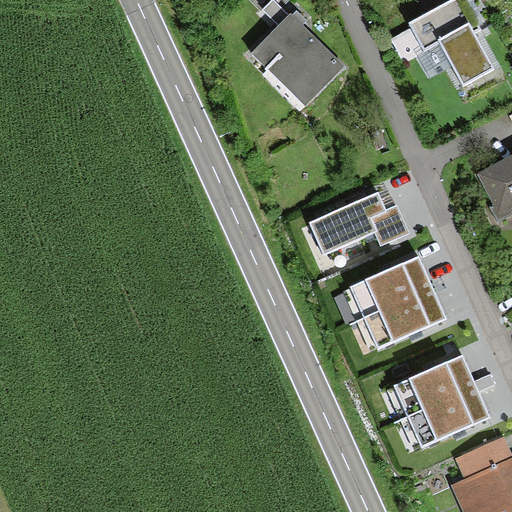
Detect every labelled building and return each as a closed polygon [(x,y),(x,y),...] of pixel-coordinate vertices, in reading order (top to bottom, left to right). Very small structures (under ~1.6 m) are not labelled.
[(462,0),(452,0),(408,24),(422,51),(438,42),(462,88),(493,72),(471,31),(477,28),(462,0)] [(292,19),(273,1),(262,12),(280,29),(254,56),(307,107),(345,68),(302,27),(307,22),(303,18),(298,13),(292,19)] [(511,157),(479,175),(493,202),(490,204),(499,222),(511,214),(511,157)] [(333,267),(395,239),(377,198),(315,227),(333,267)] [(442,318),(416,262),(356,289),(382,345),(442,318)] [(461,361),(400,387),(424,443),(485,417),(461,361)] [(511,511),(511,452),(505,437),(455,460),(465,480),(451,486),(462,511),(511,511)]
